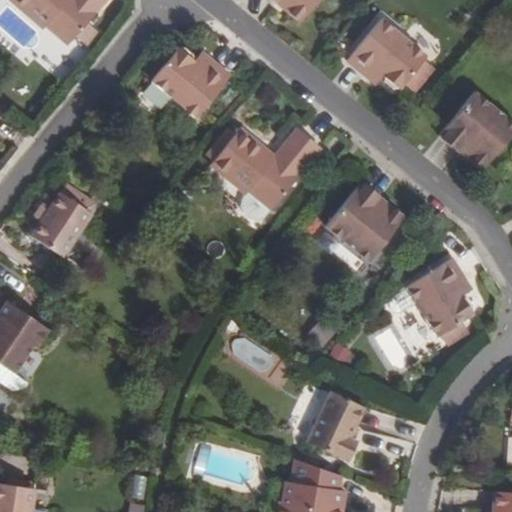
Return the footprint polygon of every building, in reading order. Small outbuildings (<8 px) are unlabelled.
[(68,47),(106,0),(9,0),(8,2),(42,30),(44,27),(68,47)] [(305,20),(320,0),(271,0),(280,7),(286,6),(288,8),(288,13),(297,21),(305,20)] [(423,60),(378,24),(347,61),(368,79),(376,69),(384,74),(385,76),(385,81),(393,88),(398,87),(401,89),(423,60)] [(167,88),(192,57),(192,56),(183,49),(179,51),(177,49),(154,78),(167,88)] [(209,60),(201,53),(193,63),(201,70),(209,60)] [(179,97),(201,70),(193,63),(192,62),(192,57),(167,88),(179,97)] [(199,113),(230,76),(209,60),(201,70),(179,97),(199,113)] [(376,85),(384,74),(376,69),(368,79),(376,85)] [(485,166),(511,131),(511,122),(471,91),(436,136),(459,154),(465,153),(471,158),(469,162),(477,169),(485,166)] [(272,209),(320,149),(296,130),(274,156),(271,161),(262,153),(266,149),(240,128),(211,166),(245,193),(247,190),(272,209)] [(274,156),(266,149),(262,153),(271,161),(274,156)] [(471,158),(465,153),(459,154),(469,162),(471,158)] [(359,183),(323,228),(366,263),(402,221),(390,211),(386,212),(383,210),(382,204),(359,183)] [(90,216),(57,195),(31,240),(64,260),(90,216)] [(470,317),(469,307),(466,301),(462,301),(460,298),(454,288),(464,281),(451,259),(406,288),(436,339),(440,337),(444,343),(457,335),(453,329),(462,323),(470,317)] [(471,291),(464,281),(454,288),(460,298),(471,291)] [(44,348),(53,329),(9,308),(2,323),(0,326),(0,363),(5,366),(26,375),(40,347),(44,348)] [(468,334),(462,323),(453,329),(457,335),(444,343),(447,348),(468,334)] [(389,328),(375,336),(393,366),(407,357),(389,328)] [(26,375),(5,366),(1,374),(5,383),(29,393),(40,388),(43,383),(26,375)] [(331,395),(309,440),(351,460),(360,441),(353,437),(359,425),(357,423),(364,410),(331,395)] [(338,506),(341,490),(344,476),(298,460),(295,481),(289,481),(285,503),(276,506),(274,511),(343,511),(344,507),(338,506)] [(133,473),(128,496),(140,499),(145,476),(133,473)] [(5,504),(8,484),(0,483),(0,511),(19,511),(20,506),(5,504)] [(344,507),(347,491),(341,490),(338,506),(344,507)] [(511,511),(511,496),(497,496),(495,511),(511,511)]
